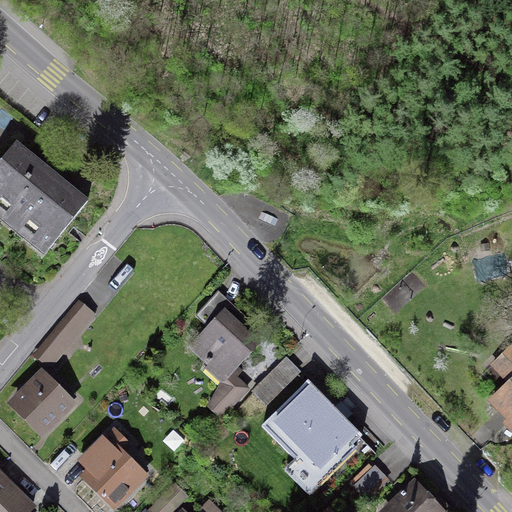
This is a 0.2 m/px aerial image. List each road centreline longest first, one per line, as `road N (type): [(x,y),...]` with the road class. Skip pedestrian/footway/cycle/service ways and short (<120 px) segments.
road 1 (tertiary): [(495,511),(171,174)]
road 2 (tertiary): [(171,174),(0,22)]
road 3 (residential): [(49,318),(171,174)]
